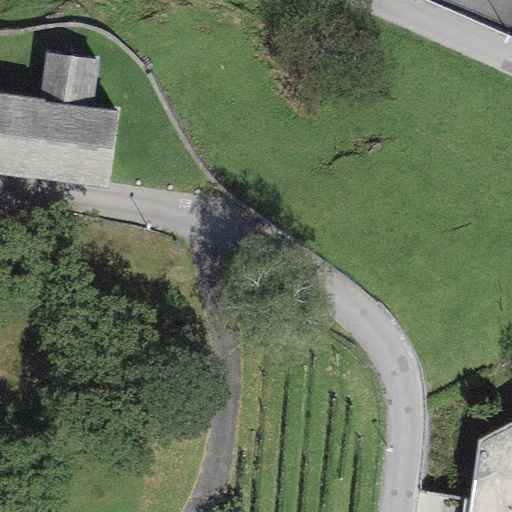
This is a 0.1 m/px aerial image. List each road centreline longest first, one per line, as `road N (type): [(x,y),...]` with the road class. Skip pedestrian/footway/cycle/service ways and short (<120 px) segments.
road 1 (residential): [(0,190),(203,221),(370,316),(399,355),(409,402),(400,511)]
road 2 (residential): [(382,0),(511,58)]
